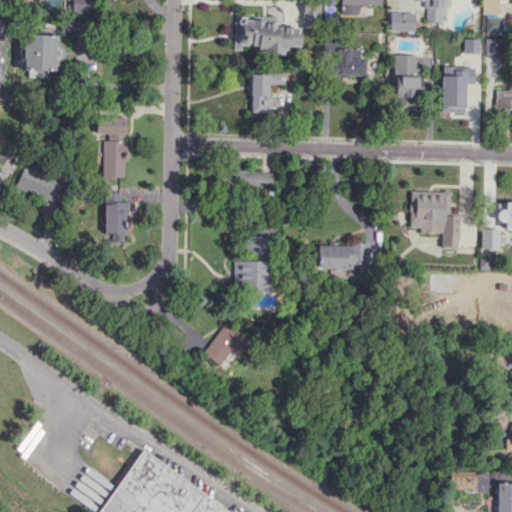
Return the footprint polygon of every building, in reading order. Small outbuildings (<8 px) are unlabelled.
[(88,0),(70,0),(71,13),(89,12),(88,0)] [(338,0),(339,13),(356,13),(356,4),(380,4),(379,0),(338,0)] [(423,0),(423,20),(440,21),(440,0),(423,0)] [(311,4),(301,5),(302,23),(313,23),(311,4)] [(388,30),(413,30),(413,12),(389,12),(388,30)] [(232,49),(241,49),(241,44),(257,44),(257,52),(283,52),(284,46),(298,46),(298,27),(276,26),(276,16),(233,16),(232,49)] [(20,69),(56,70),(57,58),(63,59),(63,46),(57,46),(57,35),(21,34),(20,69)] [(462,53),(478,53),(478,38),(462,38),(462,53)] [(364,57),(357,57),(358,48),(333,48),(332,74),(364,75),(364,57)] [(414,54),(393,54),(393,104),(418,104),(418,76),(414,76),(414,54)] [(440,111),(463,112),(464,83),(472,84),(473,67),(441,66),(440,111)] [(250,72),(249,111),(269,112),(269,83),(283,83),(283,73),(250,72)] [(511,118),(511,89),(494,90),(494,119),(511,118)] [(101,176),(123,176),(123,159),(125,159),(125,116),(95,116),(95,133),(102,133),(101,176)] [(0,164),(8,152),(0,146),(0,164)] [(51,202),(60,181),(22,165),(13,185),(51,202)] [(275,172),(232,171),(231,184),(275,185),(275,172)] [(448,191),(409,190),(408,226),(418,226),(418,232),(439,232),(439,246),(457,247),(458,215),(447,214),(448,191)] [(126,201),(118,201),(119,194),(104,194),(103,231),(112,232),(111,240),(124,240),(126,201)] [(479,240),(493,241),(494,226),(479,226),(479,240)] [(245,254),(266,255),(267,236),(246,235),(245,254)] [(317,244),(317,269),(352,269),(352,265),(365,265),(365,244),(317,244)] [(267,260),(232,260),(232,290),(267,290),(267,260)] [(238,358),(250,341),(224,322),(201,353),(218,365),(228,351),(238,358)] [(96,511),(144,448),(232,511),(96,511)] [(473,488),(474,471),(448,471),(447,488),(473,488)] [(495,511),(511,511),(511,482),(496,482),(495,511)]
